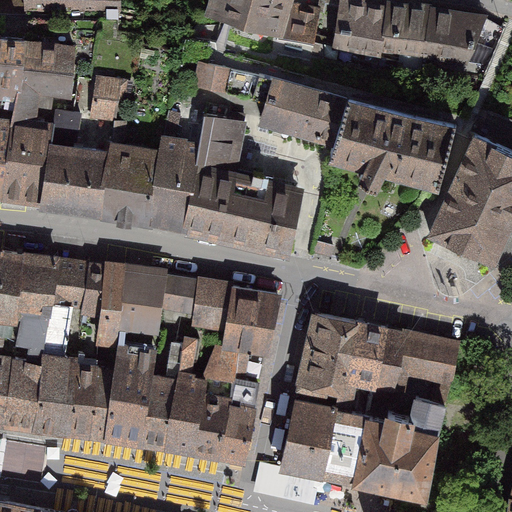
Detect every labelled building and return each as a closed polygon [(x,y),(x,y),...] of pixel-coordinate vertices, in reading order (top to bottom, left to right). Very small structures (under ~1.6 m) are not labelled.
[(23,0),(0,0),(0,14),(25,15),(23,0)] [(120,0),(26,0),(27,10),(120,9),(120,2),(120,0)] [(212,0),(209,14),(280,37),(289,0),(212,0)] [(389,7),(345,0),(343,0),(336,46),(382,54),(383,48),(389,7)] [(389,7),(383,48),(425,54),(432,8),(391,2),(389,7)] [(432,8),(425,54),(488,65),(503,27),(484,23),(486,17),(432,8)] [(3,36),(0,59),(0,91),(18,94),(25,39),(3,36)] [(76,45),(25,39),(18,94),(13,117),(35,120),(39,100),(48,100),(48,91),(72,95),(76,45)] [(229,66),(200,61),(195,84),(226,90),(229,66)] [(348,97),(259,73),(254,96),(267,100),(262,119),(335,139),(348,97)] [(125,81),(99,78),(93,114),(116,117),(117,101),(123,101),(125,81)] [(456,123),(348,97),(335,139),(329,154),(368,164),(361,177),(377,186),(387,168),(441,184),(456,123)] [(57,108),(54,122),(43,202),(104,211),(114,146),(114,141),(109,140),(108,149),(76,146),(81,112),(57,108)] [(244,120),(206,112),(201,143),(188,224),(286,248),(299,185),(234,170),(244,120)] [(13,117),(13,120),(3,195),(43,202),(54,122),(35,120),(13,117)] [(13,120),(0,118),(0,195),(3,195),(13,120)] [(511,221),(511,150),(478,135),(431,233),(494,262),(511,221)] [(201,143),(164,138),(162,154),(153,219),(188,224),(201,143)] [(162,154),(114,146),(104,211),(153,219),(162,154)] [(25,254),(3,250),(0,271),(0,319),(17,321),(19,310),(25,254)] [(41,256),(25,254),(19,310),(23,312),(32,312),(41,256)] [(23,312),(18,335),(6,420),(34,423),(43,357),(44,350),(58,259),(41,256),(32,312),(23,312)] [(90,263),(58,259),(44,350),(64,353),(72,303),(84,304),(90,263)] [(108,266),(90,263),(84,304),(83,308),(102,311),(108,266)] [(126,268),(108,266),(102,311),(98,336),(117,338),(126,268)] [(167,274),(126,268),(117,338),(118,345),(126,348),(130,326),(159,330),(163,304),(167,274)] [(199,279),(167,274),(163,304),(196,309),(199,279)] [(234,285),(199,279),(196,309),(194,318),(227,323),(234,285)] [(278,293),(234,285),(227,323),(224,344),(239,347),(235,375),(260,382),(278,293)] [(321,313),(315,324),(299,386),(340,393),(356,320),(321,313)] [(386,327),(356,320),(340,393),(336,407),(348,409),(355,378),(373,382),(371,394),(373,395),(386,327)] [(459,342),(386,327),(373,395),(392,399),(398,366),(440,375),(452,377),(459,342)] [(18,335),(0,331),(0,418),(6,420),(18,335)] [(185,335),(184,342),(169,443),(195,448),(206,377),(190,375),(192,359),(198,360),(201,338),(185,335)] [(170,376),(153,373),(143,439),(169,443),(184,342),(175,341),(170,376)] [(219,344),(207,374),(235,375),(239,347),(224,344),(219,344)] [(116,367),(107,433),(143,439),(153,373),(156,350),(126,348),(118,345),(116,367)] [(80,350),(80,354),(71,429),(90,431),(97,365),(98,358),(82,357),(84,351),(80,350)] [(73,361),(43,357),(34,423),(71,429),(80,354),(75,354),(73,361)] [(107,433),(116,367),(97,365),(90,431),(107,433)] [(207,374),(206,377),(195,448),(220,452),(233,393),(235,375),(207,374)] [(220,452),(246,459),(260,382),(235,375),(233,393),(220,452)] [(444,407),(452,377),(440,375),(433,404),(444,407)] [(340,393),(300,386),(282,463),(322,471),(336,407),(340,393)] [(388,419),(372,414),(357,478),(426,493),(438,431),(444,407),(433,405),(434,399),(417,396),(412,415),(389,411),(388,419)] [(348,409),(336,407),(322,471),(357,478),(372,414),(348,409)] [(40,511),(41,507),(0,499),(0,511),(40,511)]
